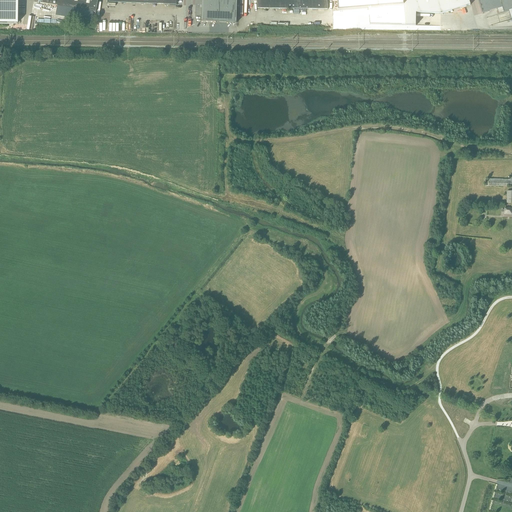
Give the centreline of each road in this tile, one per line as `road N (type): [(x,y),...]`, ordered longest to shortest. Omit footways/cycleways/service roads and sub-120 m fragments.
road 1 (track): [(302,398),(326,343),(360,320),(365,271),(355,242),(228,197),(229,81),(505,81),(508,150)]
road 2 (track): [(436,366),(401,390),(361,375),(297,332),(298,303),(325,280),(318,259),(254,232),(224,255)]
road 3 (track): [(226,139),(390,127),(511,152)]
